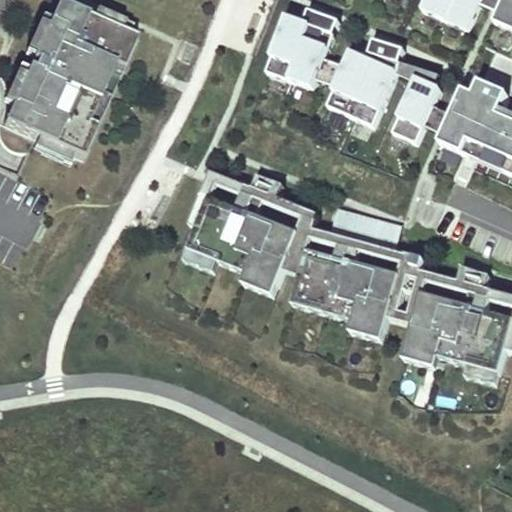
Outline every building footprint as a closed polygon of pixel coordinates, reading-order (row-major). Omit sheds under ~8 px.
[(469,35),(485,0),(429,0),(423,14),(469,35)] [(511,0),(507,0),(496,26),(506,31),(511,33),(511,0)] [(137,42),(60,8),(36,63),(40,65),(32,83),(28,81),(7,128),(84,162),(98,132),(90,128),(115,70),(123,74),(137,42)] [(313,29),(318,15),(310,13),(306,26),(313,29)] [(333,46),(341,24),(318,15),(313,29),(306,26),(288,20),(285,29),(333,46)] [(316,93),(333,46),(285,29),(268,75),(316,93)] [(510,99),(511,94),(511,33),(506,31),(481,86),(510,99)] [(378,60),(382,45),(375,43),(371,58),(378,60)] [(402,67),(406,53),(382,45),(378,60),(402,67)] [(399,76),(353,56),(349,64),(395,85),(399,76)] [(375,130),(395,85),(349,64),(329,109),(375,130)] [(98,132),(123,74),(115,70),(90,128),(98,132)] [(443,94),(419,83),(415,92),(439,103),(443,94)] [(511,126),(501,121),(510,99),(481,86),(476,99),(465,94),(441,148),(465,159),(462,165),(474,171),(477,164),(511,179),(511,126)] [(419,148),(439,103),(415,92),(394,137),(419,148)] [(511,179),(477,164),(474,171),(511,187),(511,179)] [(320,218),(212,175),(186,240),(194,243),(210,203),(216,186),(244,197),(256,201),(307,222),(300,238),(286,275),(302,279),(309,255),(313,242),(340,249),(352,252),(402,266),(404,257),(316,233),(320,218)] [(286,275),(300,238),(249,218),(256,201),(244,197),(237,213),(210,203),(194,243),(189,254),(219,266),(224,255),(254,267),(249,278),(280,290),(286,275)] [(340,211),(333,236),(396,254),(403,228),(340,211)] [(391,322),(402,280),(349,266),(352,252),(340,249),(336,263),(309,255),(302,279),(298,293),(361,310),(356,326),(388,334),(391,322)] [(215,277),(219,266),(189,254),(185,265),(215,277)] [(254,267),(224,255),(219,266),(249,278),(254,267)] [(412,270),(414,260),(404,257),(402,266),(401,267),(405,269),(412,270)] [(402,280),(391,322),(415,328),(423,299),(426,284),(479,299),(492,302),(488,316),(511,322),(511,340),(508,355),(511,355),(511,300),(429,278),(429,275),(412,270),(405,269),(402,280)] [(275,301),(280,290),(249,278),(245,289),(275,301)] [(356,326),(361,310),(298,293),(294,309),(356,326)] [(415,328),(408,352),(440,361),(443,350),(474,358),(471,369),(502,378),(508,355),(511,340),(511,322),(488,316),(492,302),(479,299),(476,313),(423,299),(415,328)] [(385,345),(388,334),(356,326),(353,337),(385,345)] [(471,369),(474,358),(443,350),(440,361),(471,369)] [(437,372),(440,361),(408,352),(405,364),(437,372)] [(499,389),(502,378),(471,369),(468,381),(499,389)]
